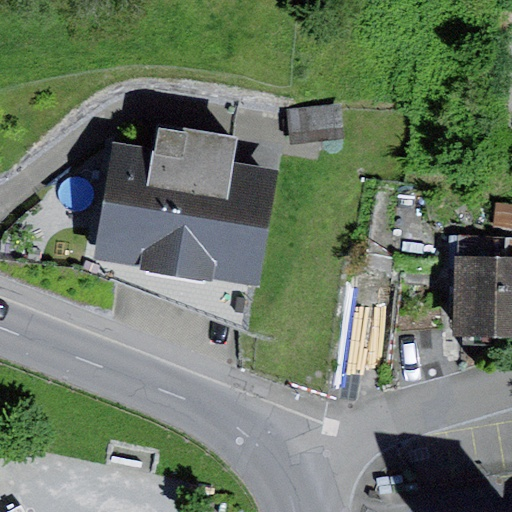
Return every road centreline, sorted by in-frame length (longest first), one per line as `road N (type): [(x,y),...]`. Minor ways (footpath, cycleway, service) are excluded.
road 1 (residential): [(287,472),(183,402),(0,332)]
road 2 (residential): [(287,472),(511,391)]
